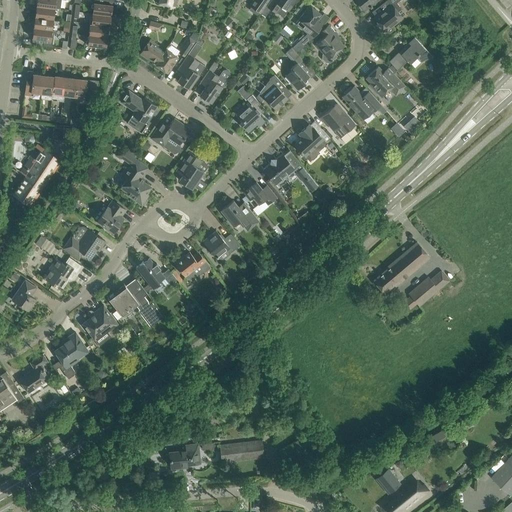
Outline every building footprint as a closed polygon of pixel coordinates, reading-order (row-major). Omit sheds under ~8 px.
[(38,0),(37,7),(55,9),(55,8),(61,9),(61,0),(38,0)] [(105,4),(105,0),(95,0),(94,14),(111,16),(111,13),(112,4),(105,4)] [(267,3),(268,2),(269,0),(252,0),(249,5),(251,6),(249,9),(258,16),(267,3)] [(289,10),(294,3),(296,0),(271,0),(268,6),(283,17),(288,10),(289,10)] [(377,0),(356,0),(365,11),(378,0),(377,0)] [(402,9),(397,3),(394,0),(387,0),(380,6),(372,12),(376,17),(375,18),(379,23),(376,25),(383,33),(385,31),(388,35),(395,30),(392,26),(403,18),(398,11),(402,9)] [(314,37),(317,34),(323,26),(316,20),(321,14),(309,5),(299,18),(305,23),(301,27),(314,37)] [(216,11),(210,6),(206,12),(212,17),(216,11)] [(54,20),(55,9),(37,7),(36,14),(35,17),(54,20)] [(111,18),(111,16),(94,14),(93,24),(108,26),(109,26),(110,18),(111,18)] [(52,30),(54,20),(35,17),(35,19),(36,20),(35,28),(52,30)] [(235,23),(229,17),(223,24),(229,30),(235,23)] [(163,24),(160,24),(150,21),(148,28),(161,31),(163,24)] [(107,34),(108,26),(93,24),(93,25),(90,24),(89,34),(107,37),(108,34),(107,34)] [(286,25),(280,32),(287,38),(293,32),(286,25)] [(337,34),(332,29),(328,25),(320,33),(323,37),(315,44),(324,54),(323,54),(323,59),(326,62),(330,62),(331,61),(331,62),(333,60),(332,60),(337,56),(335,54),(344,45),(335,36),(337,34)] [(33,35),(32,44),(46,46),(52,47),(54,30),(52,30),(35,28),(34,36),(33,35)] [(278,44),(283,37),(278,33),(273,39),(278,44)] [(107,40),(107,37),(89,34),(88,45),(105,48),(106,40),(107,40)] [(184,56),(197,38),(193,35),(191,38),(189,37),(179,52),(184,56)] [(433,57),(422,44),(415,37),(404,47),(406,50),(402,54),(410,63),(416,57),(421,62),(433,57)] [(156,45),(157,44),(150,39),(140,53),(148,59),(148,58),(156,63),(165,51),(156,45)] [(303,47),(299,43),(294,47),(298,51),(303,47)] [(305,60),(299,54),(292,46),(287,51),(297,62),(292,67),(294,68),(289,73),(289,74),(286,77),(298,90),(306,83),(304,81),(309,76),(299,65),(305,60)] [(167,73),(173,65),(179,57),(167,48),(165,51),(156,63),(155,65),(167,73)] [(303,48),(299,52),(304,58),(308,54),(303,48)] [(205,66),(199,62),(199,61),(189,54),(180,67),(185,71),(178,80),(189,88),(200,74),(199,74),(205,66)] [(402,65),(401,64),(394,57),(389,61),(397,70),(402,65)] [(215,62),(209,69),(213,72),(218,64),(215,62)] [(405,86),(403,83),(396,76),(392,80),(378,66),(366,78),(383,95),(388,99),(390,99),(393,97),(393,94),(389,89),(391,87),(397,93),(405,86)] [(220,75),(219,76),(213,72),(209,69),(200,82),(206,86),(200,95),(211,103),(223,86),(225,86),(227,82),(227,80),(230,75),(230,72),(226,69),(223,70),(220,75)] [(43,98),(46,75),(41,75),(41,76),(33,75),(34,72),(28,71),(25,94),(31,95),(31,92),(32,92),(32,93),(42,94),(41,98),(43,98)] [(446,83),(452,80),(449,73),(448,72),(444,74),(444,75),(443,75),(446,83)] [(244,85),(249,79),(245,74),(239,80),(244,85)] [(53,99),(56,77),(55,76),(54,77),(47,76),(47,75),(46,75),(43,98),(53,99)] [(288,99),(287,98),(281,91),(285,86),(274,75),(269,79),(270,79),(259,94),(264,99),(265,98),(276,110),(288,99)] [(65,95),(67,77),(63,76),(63,77),(56,77),(53,99),(63,101),(63,95),(65,95)] [(76,97),(78,79),(68,78),(68,77),(67,77),(65,95),(76,97)] [(93,101),(94,92),(97,92),(99,81),(84,79),(84,80),(78,79),(76,97),(85,98),(84,100),(93,101)] [(382,105),(375,97),(368,90),(362,95),(354,86),(342,96),(356,112),(363,120),(373,113),(382,105)] [(144,97),(142,101),(140,99),(140,98),(129,90),(121,101),(135,111),(127,123),(141,133),(147,124),(145,122),(157,106),(144,97)] [(247,99),(253,105),(258,101),(252,95),(247,99)] [(260,113),(256,109),(256,108),(255,109),(251,105),(238,116),(242,121),(241,123),(248,131),(256,123),(259,126),(265,121),(258,114),(260,113)] [(22,117),(32,118),(33,115),(26,114),(27,107),(23,107),(22,117)] [(355,125),(352,120),(345,113),(341,116),(333,107),(320,117),(327,125),(328,124),(334,130),(339,126),(345,133),(355,125)] [(62,122),(62,117),(59,117),(60,113),(57,113),(56,117),(51,116),(51,120),(62,122)] [(414,116),(404,126),(409,132),(420,122),(414,116)] [(180,144),(184,138),(190,130),(174,119),(168,127),(161,122),(151,137),(163,145),(169,136),(180,144)] [(399,122),(392,127),(399,136),(406,131),(399,122)] [(323,131),(319,134),(313,128),(309,124),(299,134),(302,138),(295,144),(300,151),(299,152),(305,157),(305,156),(309,160),(313,159),(317,157),(318,152),(326,145),(326,142),(330,138),(323,131)] [(65,140),(66,136),(71,137),(72,130),(54,127),(52,139),(65,140)] [(142,148),(146,151),(151,145),(147,142),(142,148)] [(194,152),(198,147),(194,143),(190,148),(194,152)] [(20,171),(27,176),(15,194),(30,205),(60,160),(38,145),(20,171)] [(139,161),(131,155),(121,148),(116,155),(122,158),(131,164),(122,175),(127,178),(121,186),(128,191),(126,193),(142,204),(148,194),(146,193),(151,187),(139,179),(145,172),(136,165),(139,161)] [(202,160),(189,152),(181,164),(187,168),(179,180),(192,189),(204,172),(197,167),(202,160)] [(307,172),(302,165),(296,158),(290,162),(282,153),(275,159),(276,160),(271,164),(270,163),(263,169),(276,185),(285,179),(284,178),(288,175),(295,170),(312,191),(318,186),(307,172)] [(276,197),(275,196),(269,188),(264,192),(256,182),(244,192),(250,200),(253,197),(258,204),(264,199),(268,204),(276,197)] [(126,210),(117,204),(113,200),(108,207),(103,204),(93,218),(97,221),(114,233),(124,218),(121,216),(126,210)] [(256,216),(253,213),(247,205),(241,210),(233,200),(221,210),(227,218),(234,225),(240,220),(244,225),(256,216)] [(61,206),(53,218),(58,221),(65,209),(61,206)] [(298,218),(302,224),(312,217),(307,211),(298,218)] [(106,241),(97,236),(87,229),(79,240),(72,235),(63,248),(78,258),(83,252),(91,258),(98,247),(101,249),(106,241)] [(240,245),(237,241),(231,234),(223,239),(216,231),(203,241),(217,259),(228,250),(230,253),(240,245)] [(282,238),(278,234),(273,238),(277,242),(282,238)] [(430,257),(424,250),(417,242),(388,267),(389,268),(374,280),(384,292),(393,285),(394,286),(430,257)] [(278,248),(273,246),(269,249),(270,253),(274,255),(279,253),(278,248)] [(211,267),(205,260),(199,252),(193,256),(190,252),(175,264),(181,271),(185,277),(187,279),(190,280),(195,276),(198,276),(204,271),(205,272),(211,267)] [(82,266),(73,260),(70,258),(65,265),(56,259),(45,275),(44,274),(42,277),(53,284),(54,282),(61,287),(68,277),(72,280),(82,266)] [(177,279),(175,277),(168,269),(162,274),(150,258),(144,263),(143,261),(136,267),(142,275),(154,289),(161,283),(160,281),(164,278),(170,285),(177,279)] [(419,306),(450,281),(449,281),(450,280),(442,271),(441,271),(441,270),(430,279),(428,277),(409,293),(411,295),(404,302),(411,309),(417,303),(419,306)] [(20,276),(14,272),(10,278),(16,282),(20,276)] [(147,294),(142,287),(136,279),(126,286),(125,285),(115,292),(115,291),(107,297),(113,305),(116,310),(112,313),(118,320),(122,317),(123,319),(130,313),(129,311),(136,306),(139,310),(138,311),(150,328),(165,317),(152,300),(149,302),(144,296),(147,294)] [(15,294),(19,296),(15,301),(29,311),(36,300),(30,295),(31,293),(33,294),(37,288),(25,280),(15,294)] [(118,324),(110,313),(104,305),(89,316),(90,318),(83,323),(96,341),(118,324)] [(89,352),(88,351),(83,342),(75,348),(70,340),(55,351),(61,360),(60,360),(62,365),(60,366),(69,379),(74,375),(75,371),(71,366),(79,360),(78,359),(89,352)] [(138,352),(134,346),(128,350),(132,356),(138,352)] [(48,362),(47,361),(43,354),(32,361),(36,368),(20,379),(29,393),(51,378),(43,365),(48,362)] [(25,398),(20,391),(14,383),(9,387),(3,378),(0,379),(0,408),(16,398),(19,402),(25,398)] [(78,387),(71,391),(75,397),(82,393),(78,387)] [(437,434),(440,439),(448,435),(446,430),(437,434)] [(314,453),(306,436),(280,450),(288,466),(314,453)] [(264,458),(263,448),(262,440),(220,445),(222,463),(264,458)] [(200,463),(199,449),(198,443),(180,445),(180,451),(170,452),(171,468),(181,467),(181,465),(200,463)] [(511,495),(511,454),(492,477),(511,495)] [(388,494),(401,484),(388,468),(376,479),(388,494)] [(428,490),(423,484),(415,491),(409,485),(392,499),(394,501),(386,507),(390,511),(399,511),(403,509),(400,505),(408,499),(411,503),(419,496),(420,497),(428,490)] [(511,511),(511,501),(502,511),(503,511),(511,511)]
